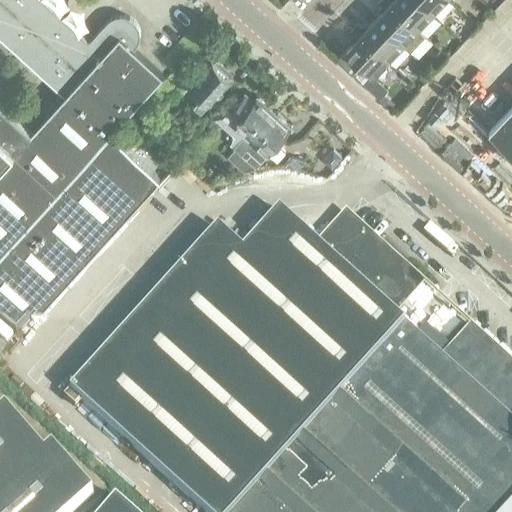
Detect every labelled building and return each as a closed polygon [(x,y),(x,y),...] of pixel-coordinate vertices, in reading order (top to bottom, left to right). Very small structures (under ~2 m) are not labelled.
[(0,0),(0,252),(163,73),(134,47),(136,44),(137,42),(138,40),(139,36),(139,34),(139,30),(139,28),(138,25),(136,21),(135,20),(134,18),(128,15),(126,15),(125,14),(123,14),(118,14),(115,14),(112,16),(110,17),(108,19),(106,21),(89,40),(45,0),(0,0)] [(385,8),(376,18),(405,45),(419,30),(388,0),(377,0),(377,1),(385,8)] [(388,0),(419,30),(434,14),(419,0),(388,0)] [(419,0),(434,14),(447,0),(419,0)] [(358,21),(353,26),(390,61),(405,45),(376,18),(366,28),(358,21)] [(390,61),(353,26),(348,32),(356,39),(346,50),(373,75),(375,77),(390,61)] [(193,104),(200,110),(231,75),(211,58),(189,84),(201,95),(193,104)] [(372,75),(363,66),(355,74),(365,83),(373,75),(372,75)] [(233,145),(236,148),(236,147),(241,151),(276,113),(256,95),(249,103),(241,95),(224,114),(244,132),(233,145)] [(511,106),(490,130),(511,150),(511,106)] [(236,147),(236,148),(228,156),(243,170),(252,168),(290,126),(276,113),(241,151),(236,147)] [(285,164),(299,169),(306,159),(293,155),(285,164)] [(70,393),(201,511),(236,511),(405,325),(396,317),(426,284),(346,212),(318,242),(316,240),(314,242),(280,212),(243,252),(218,229),(70,393)] [(438,337),(446,344),(462,326),(454,319),(438,337)] [(405,325),(236,511),(511,511),(511,362),(471,325),(441,358),(405,325)] [(0,511),(72,511),(93,494),(53,447),(45,454),(6,409),(0,413),(0,511)] [(132,511),(117,498),(105,511),(132,511)]
